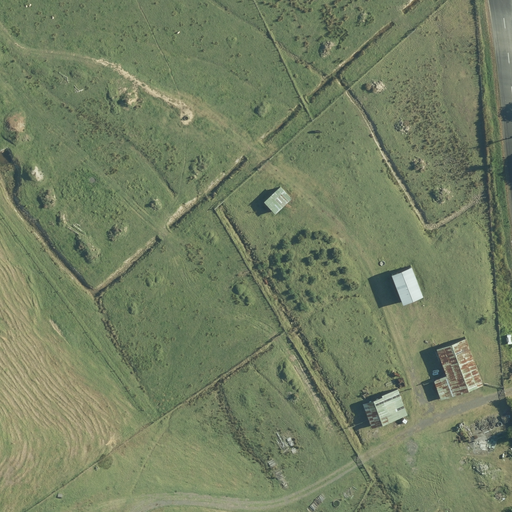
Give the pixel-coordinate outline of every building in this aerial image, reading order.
[(292,198),(280,186),(264,202),(276,214),(292,198)] [(424,299),(412,269),(391,278),(403,307),(424,299)] [(472,340),(436,355),(446,381),(434,387),(441,407),(491,386),(472,340)] [(406,425),(395,398),(360,413),(372,440),(406,425)] [(511,472),(511,440),(501,446),(511,473),(511,472)]
